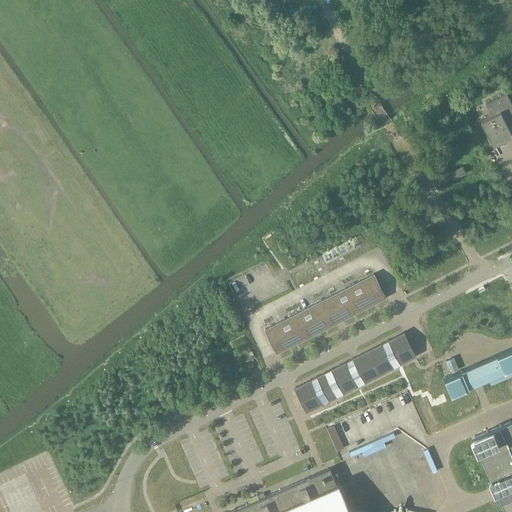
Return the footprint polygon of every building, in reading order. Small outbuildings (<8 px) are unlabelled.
[(511,132),(511,131),(511,130),(511,103),(506,92),(485,103),(491,114),(480,120),(493,145),(511,135),(511,132)] [(463,166),(451,172),(454,178),(466,172),(463,166)] [(277,352),(277,351),(385,297),(373,273),(373,274),(266,328),(265,328),(277,352)] [(307,410),(336,395),(338,399),(343,396),(342,392),(415,355),(403,332),(296,387),(295,387),(307,410)] [(511,347),(444,377),(451,393),(488,377),(491,384),(511,374),(511,370),(511,367),(511,366),(511,347)] [(446,360),(451,372),(459,369),(453,357),(446,360)] [(511,511),(511,419),(473,436),(495,487),(505,511),(511,511)] [(352,511),(339,481),(336,483),(329,468),(265,496),(263,492),(257,495),(259,499),(228,511),(352,511)]
